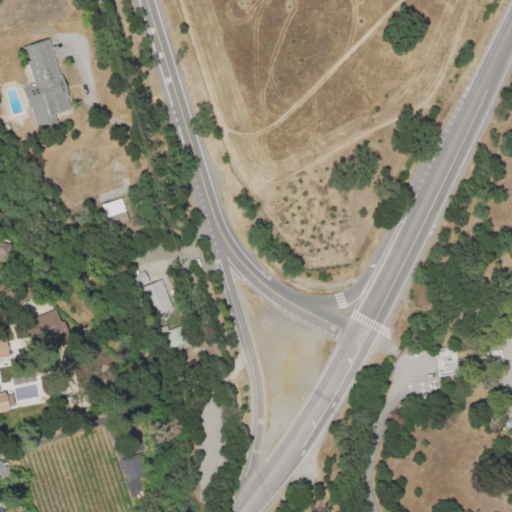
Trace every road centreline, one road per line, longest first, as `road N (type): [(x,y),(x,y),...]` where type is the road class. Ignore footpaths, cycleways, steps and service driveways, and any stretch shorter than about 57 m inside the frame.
road 1 (secondary): [(226,247),(261,407),(238,511)]
road 2 (residential): [(145,0),(226,247)]
road 3 (secondary): [(454,159),(350,295),(288,302)]
road 4 (secondary): [(454,159),(358,337)]
road 5 (secondary): [(511,39),(454,159)]
